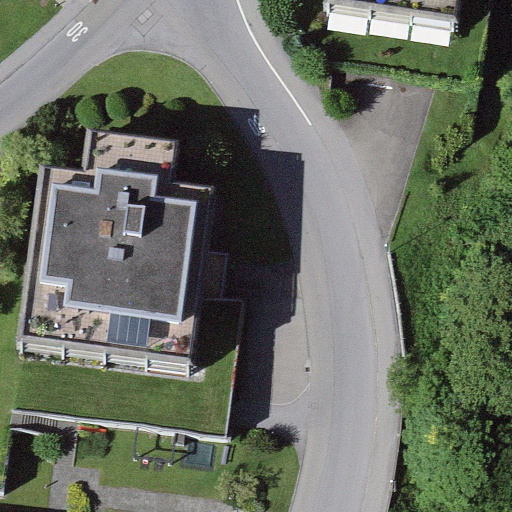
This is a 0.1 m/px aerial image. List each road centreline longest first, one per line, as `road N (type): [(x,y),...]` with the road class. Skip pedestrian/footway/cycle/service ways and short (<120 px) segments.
road 1 (residential): [(331,511),(350,369),(331,247),(293,148),(188,0)]
road 2 (residential): [(131,0),(0,109)]
